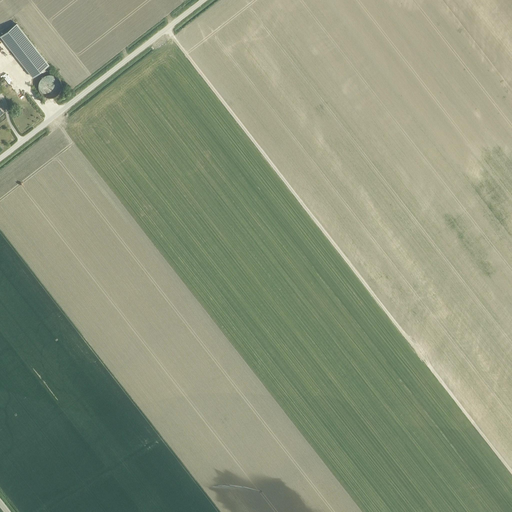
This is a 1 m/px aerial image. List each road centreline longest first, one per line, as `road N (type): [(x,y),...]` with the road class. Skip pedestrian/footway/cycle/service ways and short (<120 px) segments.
road 1 (track): [(511,472),(166,29)]
road 2 (unclassified): [(0,158),(204,0)]
